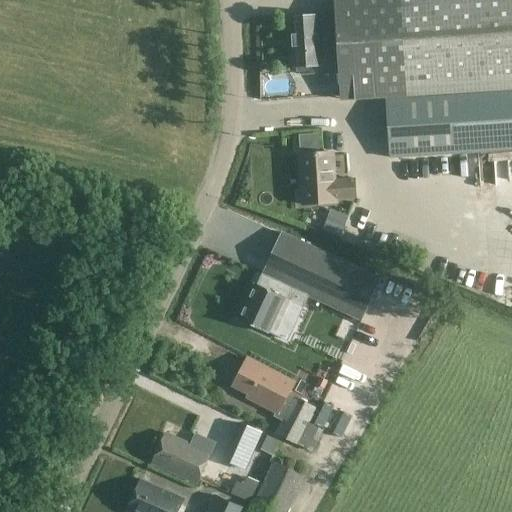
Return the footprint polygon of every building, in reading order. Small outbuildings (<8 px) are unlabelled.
[(511,0),(338,0),(339,15),(293,18),(295,53),(292,56),(293,63),(295,65),(295,69),(298,69),(298,73),(302,77),(315,76),(319,72),(318,68),(352,66),(354,99),(387,97),(391,158),(511,149),(511,0)] [(262,75),(262,91),(293,89),(292,74),(262,75)] [(152,154),(154,141),(125,137),(123,150),(152,154)] [(300,156),(301,176),(304,176),(305,188),(302,188),(302,190),(299,191),(296,194),(297,205),(300,207),(303,207),(304,210),(339,207),(338,200),(357,198),(355,179),(336,181),(334,153),(300,156)] [(339,237),(348,217),(331,209),(323,230),(339,237)] [(362,238),(343,231),(340,239),(358,246),(362,238)] [(283,299),(290,302),(304,308),(309,298),(361,323),(383,278),(283,232),(257,286),(284,298),(283,299)] [(284,298),(257,286),(256,285),(240,319),(282,340),(290,322),(282,319),(290,302),(283,299),(284,298)] [(283,412),(296,384),(251,363),(238,391),(283,412)] [(312,454),(321,438),(347,387),(309,368),(276,434),(312,454)] [(273,438),(241,423),(220,468),(243,479),(256,453),(265,457),(273,438)] [(192,445),(167,434),(153,467),(198,486),(216,443),(196,435),(192,445)] [(289,511),(306,477),(274,462),(250,511),(289,511)] [(178,511),(184,499),(140,480),(126,511),(178,511)] [(213,494),(204,511),(239,511),(241,507),(213,494)]
